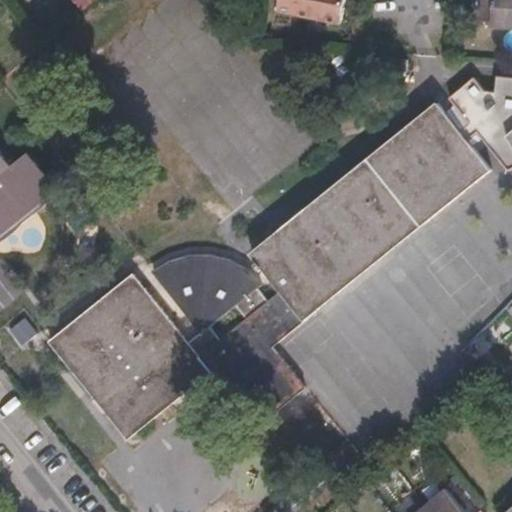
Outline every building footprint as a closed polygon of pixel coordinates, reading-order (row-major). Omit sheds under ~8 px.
[(342,25),(346,0),(279,0),(277,11),(342,25)] [(511,0),(481,0),(481,18),(494,19),(494,27),(511,27),(511,0)] [(13,167),(0,150),(0,237),(58,191),(29,154),(13,167)] [(322,309),(423,227),(392,189),(291,273),(322,309)] [(146,265),(50,336),(126,437),(222,366),(198,334),(261,287),(231,247),(210,263),(196,244),(154,275),(146,265)] [(466,511),(448,490),(420,511),(466,511)]
